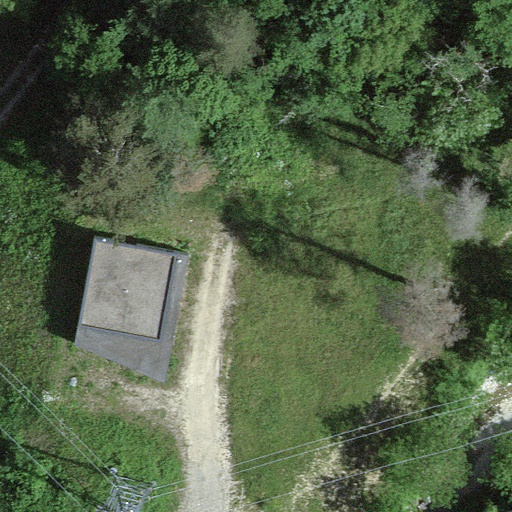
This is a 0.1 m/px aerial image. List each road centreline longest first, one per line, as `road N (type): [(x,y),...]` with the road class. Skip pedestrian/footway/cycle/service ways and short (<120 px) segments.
road 1 (track): [(211,511),(205,357),(220,256)]
road 2 (track): [(0,103),(77,0)]
